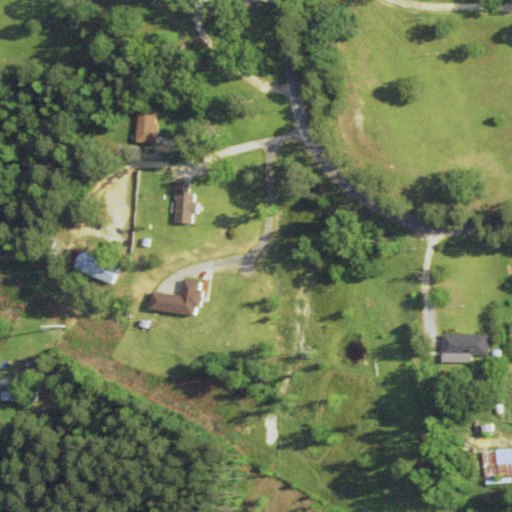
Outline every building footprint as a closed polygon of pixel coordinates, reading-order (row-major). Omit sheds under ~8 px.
[(155,148),(158,112),(140,110),(137,147),(155,148)] [(177,225),(196,225),(196,185),(177,185),(177,225)] [(118,284),(123,265),(83,255),(79,274),(118,284)] [(151,311),(201,317),(205,284),(183,281),(182,296),(153,293),(151,311)] [(491,336),(445,336),(445,357),(491,357),(491,336)] [(16,386),(5,386),(5,403),(37,403),(37,394),(16,394),(16,386)]
